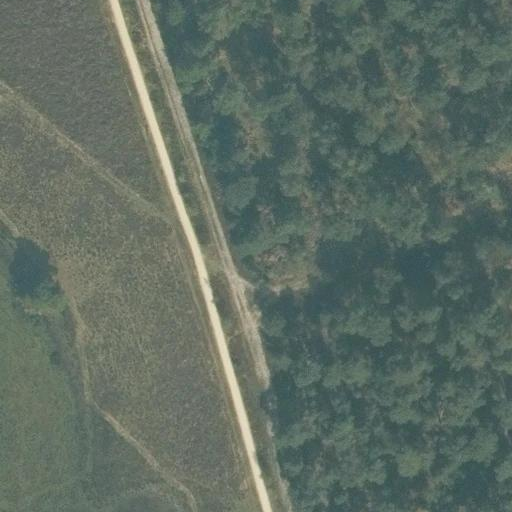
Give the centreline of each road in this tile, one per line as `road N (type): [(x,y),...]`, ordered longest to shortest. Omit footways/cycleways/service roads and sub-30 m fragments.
road 1 (track): [(137,0),(237,303),(292,511)]
road 2 (track): [(237,303),(511,227)]
